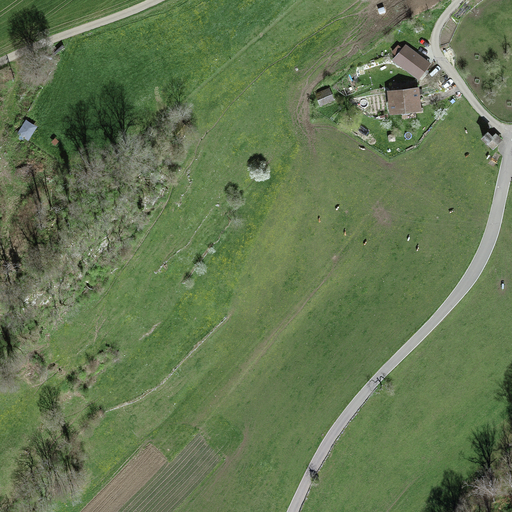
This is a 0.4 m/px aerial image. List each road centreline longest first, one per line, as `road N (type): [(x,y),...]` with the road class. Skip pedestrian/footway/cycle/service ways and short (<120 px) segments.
road 1 (unclassified): [(511,159),(475,261),(332,439),(293,511)]
road 2 (unclassified): [(163,0),(0,62)]
road 3 (track): [(21,53),(16,132),(0,181)]
